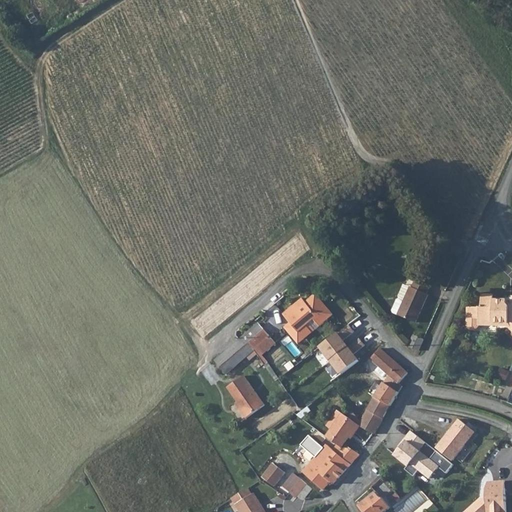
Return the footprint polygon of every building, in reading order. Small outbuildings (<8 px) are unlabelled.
[(405,300),(399,315),(416,323),(429,294),(427,293),(430,287),(417,281),(414,287),(412,286),(412,287),(405,300)] [(405,300),(412,287),(405,284),(399,296),(400,298),(405,300)] [(469,313),(469,323),(471,327),(476,327),(480,324),(480,319),(493,319),(493,322),(510,322),(511,325),(511,303),(511,305),(508,302),(508,300),(494,299),(494,294),(483,294),(483,307),(472,306),(469,313)] [(315,296),(306,303),(322,326),(333,317),(315,296)] [(394,312),(399,315),(405,300),(400,298),(398,299),(393,310),(394,312)] [(293,307),(282,316),(290,325),(297,334),(314,321),(320,328),(322,326),(306,303),(304,305),(303,303),(295,310),(293,307)] [(297,334),(290,325),(284,330),(297,346),(320,328),(314,321),(297,334)] [(257,325),(237,341),(248,354),(253,350),(268,337),(257,325)] [(319,346),(330,360),(348,347),(338,332),(319,346)] [(414,335),(408,347),(419,351),(424,339),(414,335)] [(237,341),(214,362),(225,374),(248,354),(237,341)] [(330,360),(341,375),(359,361),(348,347),(330,360)] [(390,376),(374,398),(390,407),(403,385),(399,383),(408,373),(381,348),(371,359),(390,376)] [(244,376),(228,387),(242,408),(239,410),(247,420),(266,406),(244,376)] [(375,397),(383,386),(377,381),(369,392),(375,397)] [(361,422),(359,426),(374,435),(390,407),(374,398),(361,422)] [(328,426),(333,429),(343,415),(339,412),(328,426)] [(333,429),(327,436),(342,448),(343,447),(352,436),(359,426),(344,414),(343,415),(333,429)] [(457,418),(435,447),(451,460),(460,448),(474,430),(457,418)] [(426,442),(412,430),(405,439),(407,440),(396,454),(408,465),(405,469),(414,476),(420,469),(430,477),(439,466),(447,473),(454,464),(437,450),(430,459),(419,450),(426,442)] [(342,448),(337,454),(352,464),(360,456),(343,447),(342,448)] [(315,466),(307,474),(323,490),(330,483),(331,482),(318,469),(330,458),(345,472),(352,464),(337,454),(334,452),(332,455),(331,453),(330,451),(326,451),(325,453),(324,455),(322,454),(313,464),(315,466)] [(331,482),(330,483),(333,485),(345,472),(330,458),(318,469),(331,482)] [(272,463),(261,476),(273,486),(284,472),(272,463)] [(292,472),(282,485),(296,497),(307,484),(292,472)] [(386,477),(370,488),(374,494),(375,493),(381,499),(382,498),(393,488),(386,477)] [(486,490),(486,499),(479,500),(465,511),(506,511),(505,481),(488,482),(488,490),(486,490)] [(240,493),(236,495),(230,499),(237,511),(259,511),(261,510),(251,495),(249,496),(246,490),(244,490),(240,493)] [(375,493),(374,494),(358,506),(362,511),(385,511),(390,509),(382,498),(381,499),(375,493)]
